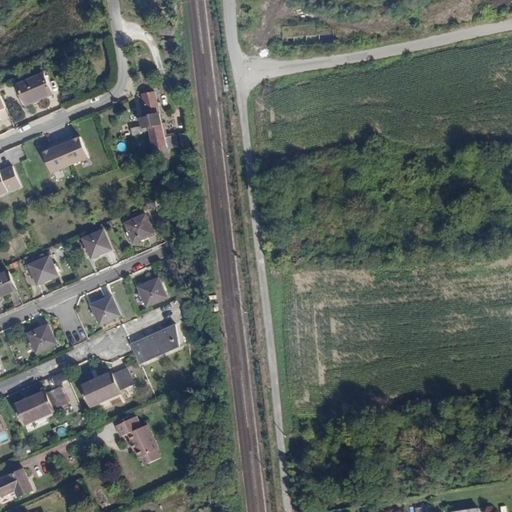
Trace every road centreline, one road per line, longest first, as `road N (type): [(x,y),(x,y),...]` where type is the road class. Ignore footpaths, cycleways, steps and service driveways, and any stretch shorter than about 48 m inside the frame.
road 1 (track): [(289,511),(236,62)]
road 2 (unclassified): [(511,24),(256,72),(236,62),(229,0)]
road 3 (residential): [(0,146),(121,87),(111,0)]
